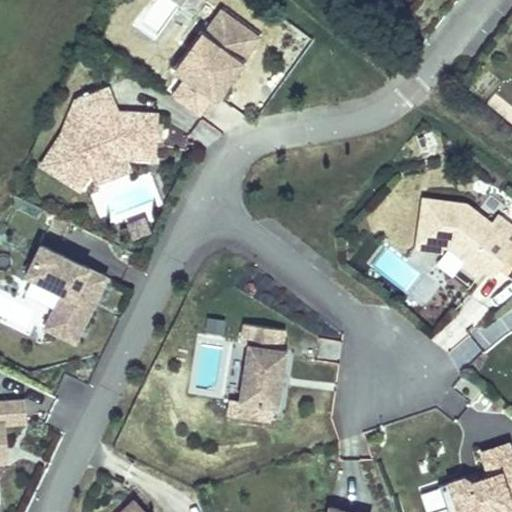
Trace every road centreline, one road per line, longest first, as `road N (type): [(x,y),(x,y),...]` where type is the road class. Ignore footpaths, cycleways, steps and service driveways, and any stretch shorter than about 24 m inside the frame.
road 1 (residential): [(204,201),(229,162),(258,141),(355,124),(395,107),(486,0)]
road 2 (residential): [(54,511),(204,201)]
road 3 (track): [(511,166),(301,0)]
road 4 (residential): [(204,201),(351,313),(396,381)]
